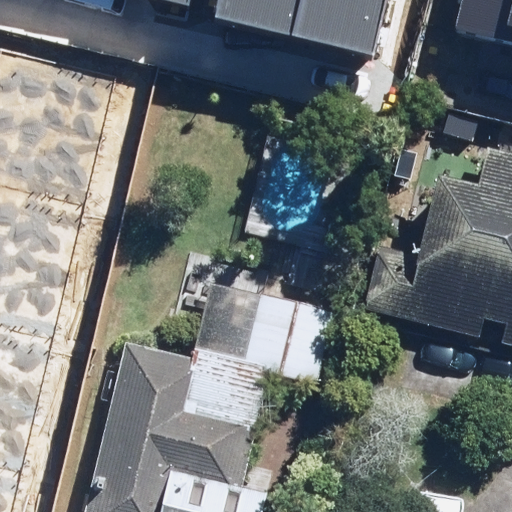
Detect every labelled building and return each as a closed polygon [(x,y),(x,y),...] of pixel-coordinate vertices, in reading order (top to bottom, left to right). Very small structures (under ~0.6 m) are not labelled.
[(64,0),(60,21),(319,78),(336,0),(64,0)] [(511,0),(459,0),(455,18),(511,33),(511,0)] [(402,257),(392,313),(486,338),(492,317),(511,322),(505,343),(511,344),(511,150),(509,150),(506,150),(503,149),(500,149),(497,149),(494,149),(493,184),(467,176),(440,210),(435,263),(402,257)] [(340,297),(268,285),(256,359),(328,370),(340,297)] [(273,511),(277,490),(252,486),(272,367),(131,343),(107,479),(124,482),(119,511),(273,511)] [(0,476),(58,491),(74,401),(0,388),(0,476)]
